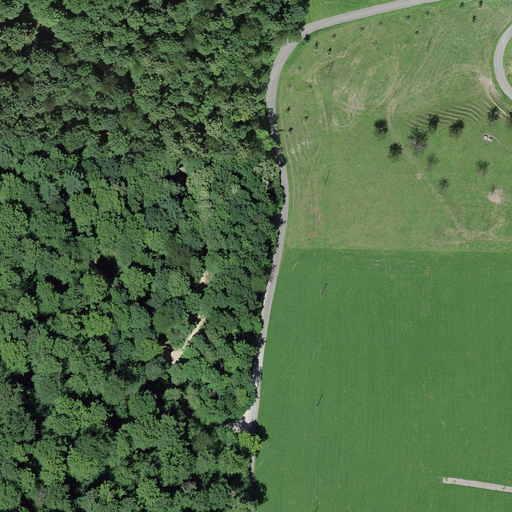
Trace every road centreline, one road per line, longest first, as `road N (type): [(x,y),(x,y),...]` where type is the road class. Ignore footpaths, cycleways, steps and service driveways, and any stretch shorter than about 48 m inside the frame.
road 1 (unclassified): [(248,511),(257,373),(286,203),(271,105),(280,60),(311,30),(423,0)]
road 2 (track): [(0,8),(30,15),(135,88),(184,176),(201,247),(197,309),(194,340),(166,367)]
road 3 (track): [(0,210),(82,249),(137,317),(191,419),(251,436)]
